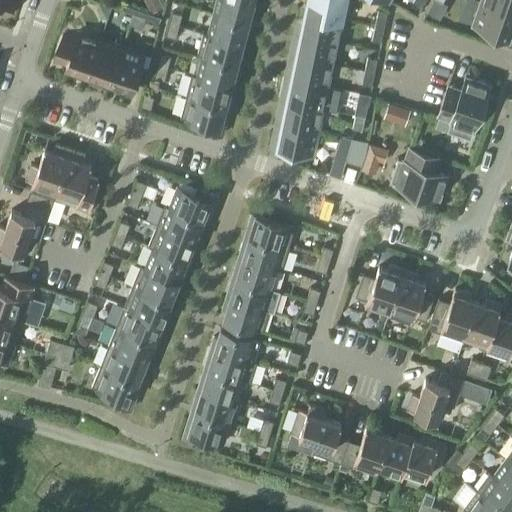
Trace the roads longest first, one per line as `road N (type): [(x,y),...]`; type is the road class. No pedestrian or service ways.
road 1 (residential): [(249,160),(161,442),(0,384)]
road 2 (residential): [(249,160),(17,77)]
road 3 (residential): [(361,200),(314,352),(393,376)]
road 4 (residential): [(249,160),(282,0)]
road 5 (residential): [(464,236),(476,229),(511,127)]
